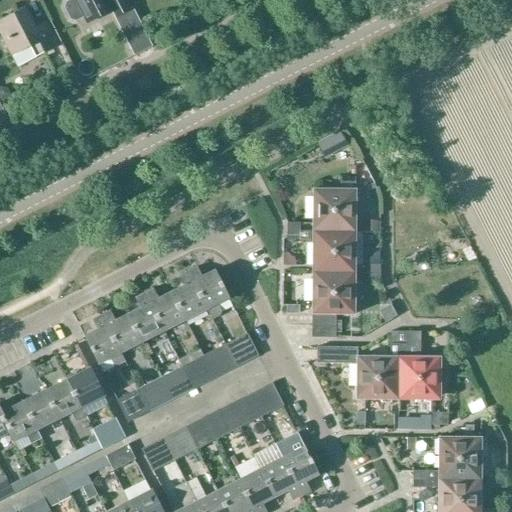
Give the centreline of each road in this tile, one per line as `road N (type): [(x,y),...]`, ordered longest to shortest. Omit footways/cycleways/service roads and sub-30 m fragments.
road 1 (residential): [(339,511),(362,499),(220,228),(0,340)]
road 2 (tertiary): [(0,218),(429,0)]
